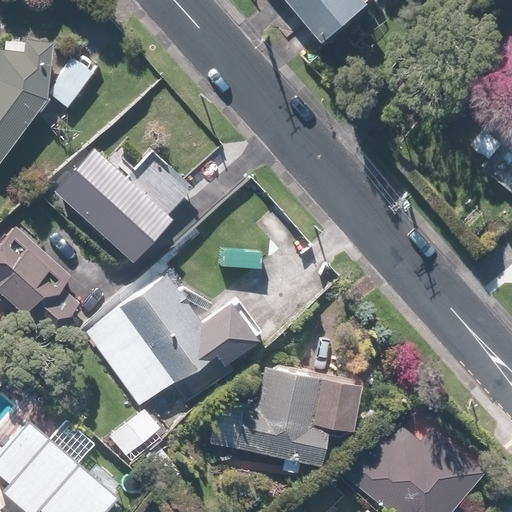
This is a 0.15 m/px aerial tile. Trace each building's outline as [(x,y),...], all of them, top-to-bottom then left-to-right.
[(292,0),(327,39),(371,1),(370,0),(292,0)] [(0,47),(0,157),(46,97),(51,41),(25,38),(23,50),(0,47)] [(47,91),(66,105),(93,71),(74,57),(47,91)] [(92,144),(52,188),(130,258),(170,215),(92,144)] [(0,299),(45,339),(78,302),(59,285),(69,274),(13,224),(0,238),(0,299)] [(221,363),(255,338),(227,300),(200,319),(164,271),(85,329),(138,401),(210,348),(221,363)] [(251,358),(234,446),(318,462),(324,430),(336,432),(345,425),(349,426),(359,379),(251,358)] [(142,406),(104,437),(124,460),(161,429),(142,406)] [(95,511),(114,490),(27,416),(0,447),(0,473),(5,478),(0,484),(0,486),(29,511),(35,503),(45,511),(95,511)] [(447,511),(482,469),(429,426),(419,439),(392,417),(345,475),(390,511),(447,511)]
